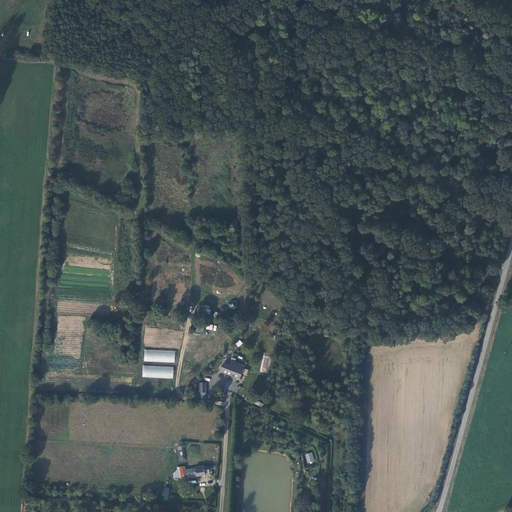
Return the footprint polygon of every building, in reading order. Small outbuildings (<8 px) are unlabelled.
[(209,319),(210,305),(197,305),(197,318),(209,319)] [(175,363),(175,351),(144,349),(144,361),(175,363)] [(220,365),(217,373),(236,381),(242,368),(228,362),(226,368),(220,365)] [(173,378),(173,367),(142,365),(142,377),(173,378)] [(305,454),(307,463),(315,461),(312,452),(305,454)] [(177,467),(178,473),(173,473),(173,477),(186,477),(185,466),(177,467)] [(193,470),(190,470),(191,479),(203,477),(203,475),(207,475),(207,468),(202,469),(202,468),(193,469),(193,470)] [(168,500),(169,488),(158,487),(157,499),(168,500)]
